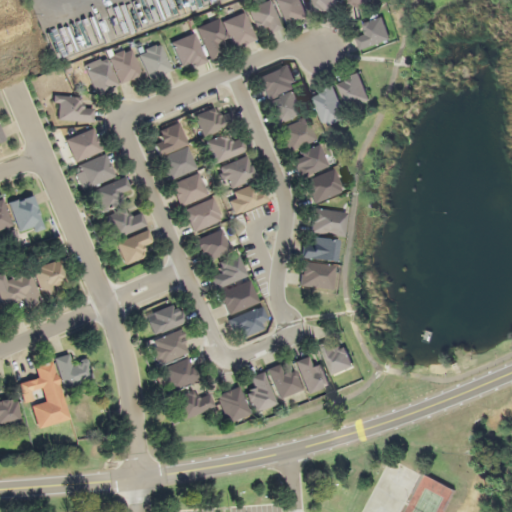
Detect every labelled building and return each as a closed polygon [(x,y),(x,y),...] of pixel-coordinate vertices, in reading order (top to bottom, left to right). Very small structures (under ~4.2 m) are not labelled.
[(255,28),(265,24),(270,33),(281,28),(268,0),(247,10),(255,28)] [(274,0),(285,25),(308,16),(301,0),(274,0)] [(336,12),(336,0),(312,0),(313,12),(336,12)] [(371,0),(349,0),(353,9),(372,2),(371,0)] [(255,40),(244,12),(222,21),(234,49),(255,40)] [(391,39),(383,16),(362,24),(366,34),(356,37),(361,49),(391,39)] [(195,28),(209,60),(223,54),(218,44),(227,40),(218,18),(195,28)] [(188,58),(192,67),(205,61),(193,33),(170,42),(179,62),(188,58)] [(172,70),(158,43),(136,54),(150,81),(172,70)] [(95,95),(142,77),(131,47),(84,65),(95,95)] [(258,77),(275,124),(304,114),(294,88),(298,87),(290,65),(258,77)] [(338,83),(349,109),(371,99),(359,74),(338,83)] [(312,97),(325,127),(348,117),(335,87),(312,97)] [(84,96),(56,96),(55,121),(93,122),(93,107),(83,107),(84,96)] [(228,112),(219,116),(215,106),(193,116),(203,137),(234,123),(228,112)] [(279,129),(288,151),(315,140),(306,117),(279,129)] [(168,180),(196,169),(178,123),(158,131),(162,141),(154,144),(168,180)] [(65,140),(75,162),(102,150),(92,128),(65,140)] [(245,150),(240,138),(231,143),(226,132),(206,142),(216,163),(245,150)] [(304,162),(295,166),(301,178),(328,165),(318,144),(300,153),(304,162)] [(218,168),(227,190),(255,177),(246,155),(218,168)] [(75,163),(80,187),(113,180),(108,157),(75,163)] [(342,191),(333,169),(303,182),(313,204),(342,191)] [(207,196),(199,173),(170,183),(179,206),(207,196)] [(132,188),(121,174),(95,196),(106,210),(132,188)] [(265,205),(261,185),(228,192),(232,211),(265,205)] [(43,227),(33,195),(9,202),(19,235),(43,227)] [(0,199),(0,230),(12,226),(1,199),(0,199)] [(184,208),(191,231),(221,222),(214,199),(184,208)] [(107,216),(115,238),(146,226),(141,214),(130,218),(127,208),(107,216)] [(309,232),(342,236),(345,212),(312,208),(309,232)] [(143,246),(153,241),(147,229),(115,244),(125,265),(147,255),(143,246)] [(195,241),(206,263),(231,250),(220,229),(195,241)] [(304,247),(302,256),(334,262),(339,241),(314,236),(311,248),(304,247)] [(216,289),(247,277),(239,256),(216,264),(220,275),(212,278),(216,289)] [(51,287),(67,280),(58,259),(32,271),(44,299),(55,295),(51,287)] [(334,267),(303,262),(300,285),(331,290),(334,267)] [(22,300),(24,308),(39,304),(30,269),(0,277),(0,304),(1,306),(22,300)] [(259,302),(249,280),(218,294),(228,316),(259,302)] [(186,322),(178,303),(145,316),(153,336),(186,322)] [(238,339),(270,324),(261,306),(229,320),(238,339)] [(149,340),(156,364),(188,354),(181,331),(149,340)] [(320,345),(332,375),(354,366),(345,345),(338,348),(334,338),(320,345)] [(55,357),(61,388),(91,383),(86,359),(71,362),(69,354),(55,357)] [(172,391),(198,380),(188,357),(162,368),(172,391)] [(320,362),(311,366),(307,357),(294,363),(309,394),(330,383),(320,362)] [(22,403),(38,399),(39,402),(31,404),(37,427),(67,420),(53,361),(33,365),(36,378),(17,382),(22,403)] [(292,369),(284,373),(280,364),(266,370),(280,399),(301,389),(292,369)] [(276,404),(263,372),(250,377),(255,388),(245,392),(254,413),(276,404)] [(227,424),(251,414),(239,386),(215,396),(227,424)] [(213,407),(208,394),(198,398),(194,390),(174,398),(184,420),(213,407)] [(0,423),(19,420),(15,398),(0,400),(0,423)]
